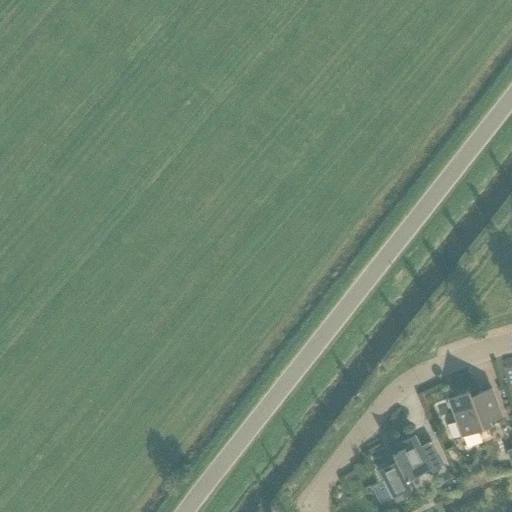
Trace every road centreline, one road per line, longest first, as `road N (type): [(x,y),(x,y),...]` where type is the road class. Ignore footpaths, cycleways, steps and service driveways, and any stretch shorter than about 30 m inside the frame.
road 1 (tertiary): [(186,511),(511,97)]
road 2 (residential): [(319,511),(319,490),(401,387),(511,343)]
